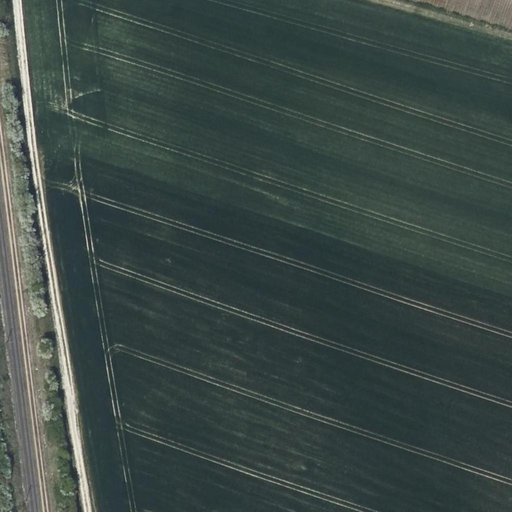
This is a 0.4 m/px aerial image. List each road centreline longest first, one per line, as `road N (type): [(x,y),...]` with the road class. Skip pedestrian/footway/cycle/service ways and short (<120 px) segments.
road 1 (track): [(88,511),(16,0)]
road 2 (track): [(0,144),(45,511)]
road 3 (track): [(391,0),(511,32)]
